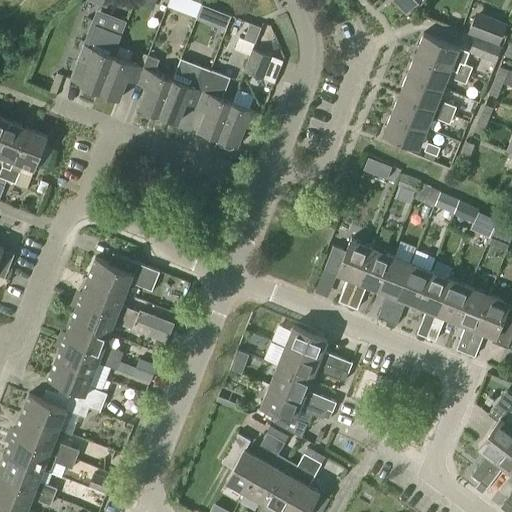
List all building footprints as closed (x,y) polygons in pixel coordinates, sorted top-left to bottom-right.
[(156,0),(138,0),(137,5),(153,10),(156,0)] [(397,0),(407,9),(414,0),(397,0)] [(197,16),(196,18),(208,22),(213,9),(201,4),(197,16)] [(114,55),(127,21),(96,9),(83,43),(77,60),(70,80),(79,83),(79,84),(98,92),(113,55),(114,55)] [(499,45),(507,22),(475,10),(467,32),(475,35),(499,45)] [(451,67),(470,74),(473,66),(454,59),(459,47),(424,32),(416,53),(451,67)] [(499,45),(475,35),(469,52),(496,63),(502,46),(499,45)] [(275,83),(283,60),(273,57),(252,48),(243,71),(264,79),(275,83)] [(470,74),(451,67),(416,53),(408,73),(443,87),(447,76),(466,84),(470,74)] [(158,115),(172,77),(155,71),(160,59),(147,54),(143,66),(136,82),(146,86),(138,107),(158,115)] [(143,66),(114,55),(113,55),(98,92),(118,99),(126,78),(136,82),(143,66)] [(195,106),(210,69),(180,57),(172,77),(158,115),(177,122),(185,102),(195,106)] [(510,85),(511,78),(511,70),(508,70),(499,66),(494,79),(503,83),(504,82),(510,85)] [(217,137),(232,100),(223,97),(230,77),(210,69),(195,106),(205,110),(198,130),(217,137)] [(435,107),(443,87),(408,73),(399,93),(435,107)] [(503,83),(494,79),(488,93),(498,97),(503,83)] [(427,127),(435,107),(399,93),(391,113),(427,127)] [(232,100),(217,137),(219,138),(217,142),(219,146),(230,150),(234,148),(235,144),(237,145),(245,125),(255,129),(262,111),(232,100)] [(453,115),(457,106),(444,101),(440,109),(453,115)] [(488,121),(493,108),(484,104),(479,117),(488,121)] [(453,115),(440,109),(437,119),(450,124),(453,115)] [(418,147),(427,127),(391,113),(383,133),(418,147)] [(0,141),(8,121),(0,117),(0,141)] [(488,121),(479,117),(473,131),(483,135),(488,121)] [(0,177),(5,179),(8,180),(9,177),(15,162),(28,128),(8,121),(0,141),(0,156),(5,158),(0,171),(0,177)] [(9,177),(8,180),(15,183),(20,172),(19,171),(23,165),(34,170),(39,157),(49,161),(54,148),(44,144),(47,136),(28,128),(15,162),(9,177)] [(469,158),(470,156),(475,144),(472,143),(465,141),(460,155),(469,158)] [(437,156),(440,147),(427,142),(424,151),(437,156)] [(417,192),(420,181),(421,180),(402,173),(397,185),(417,192)] [(440,191),(422,182),(414,197),(433,206),(434,204),(440,191)] [(454,213),(460,200),(440,191),(434,204),(454,213)] [(479,208),(470,204),(460,200),(454,213),(472,221),(477,210),(478,208),(479,209),(479,208)] [(477,210),(472,221),(469,227),(490,236),(492,231),(497,220),(477,210)] [(510,239),(511,235),(511,225),(498,219),(497,220),(492,231),(510,239)] [(371,245),(352,237),(347,251),(333,245),(324,267),(338,273),(338,272),(348,276),(338,301),(348,305),(371,245)] [(378,288),(392,253),(371,245),(348,305),(357,309),(368,283),(378,288)] [(388,321),(411,261),(392,253),(378,288),(388,291),(378,317),(388,321)] [(87,277),(125,292),(129,282),(151,290),(159,270),(120,255),(116,265),(95,257),(87,277)] [(417,303),(431,269),(411,261),(388,321),(396,324),(407,299),(417,303)] [(426,336),(450,277),(431,269),(417,303),(427,307),(417,333),(426,336)] [(120,304),(125,292),(87,277),(79,297),(117,312),(136,320),(170,333),(173,324),(139,311),(139,312),(120,304)] [(456,319),(470,285),(450,277),(426,336),(436,340),(446,315),(456,319)] [(465,352),(490,293),(470,285),(456,319),(466,323),(456,349),(465,352)] [(490,293),(465,352),(475,356),(485,331),(494,335),(492,341),(508,348),(509,347),(511,348),(511,318),(504,315),(509,301),(490,293)] [(120,324),(132,329),(136,320),(117,312),(79,297),(71,318),(109,333),(114,322),(120,324)] [(105,345),(109,333),(71,318),(63,338),(102,353),(120,360),(123,352),(105,345)] [(343,369),(349,371),(353,361),(347,360),(323,350),(328,338),(293,324),(285,344),(319,359),(343,369)] [(120,360),(102,353),(63,338),(55,358),(94,373),(98,362),(116,369),(120,360)] [(152,349),(162,353),(166,342),(156,338),(152,349)] [(343,369),(319,359),(285,344),(277,364),(311,378),(315,369),(339,379),(345,380),(349,371),(343,369)] [(139,357),(136,366),(154,373),(157,364),(139,357)] [(107,393),(89,385),(94,373),(55,358),(47,379),(60,384),(57,392),(56,393),(89,406),(89,407),(100,411),(104,401),(107,393)] [(311,378),(277,364),(269,383),(303,397),(328,407),(333,410),(337,402),(307,389),(311,378)] [(136,366),(132,376),(150,383),(154,373),(136,366)] [(328,407),(303,397),(269,383),(261,403),(278,410),(273,420),(301,437),(307,423),(295,417),(299,408),(323,418),(328,407)] [(85,416),(89,407),(89,406),(56,393),(57,392),(46,388),(42,398),(29,393),(21,414),(58,429),(66,408),(85,416)] [(496,458),(511,436),(511,424),(506,419),(511,410),(511,393),(507,389),(490,412),(499,419),(479,445),(488,452),(471,475),(479,480),(476,484),(480,479),(496,458)] [(219,396),(217,400),(236,409),(238,404),(219,396)] [(54,440),(58,429),(21,414),(13,434),(76,459),(79,450),(72,448),(54,440)] [(245,490),(279,430),(271,425),(267,431),(255,454),(246,449),(251,440),(238,433),(221,461),(233,468),(227,480),(245,490)] [(264,501),(288,458),(279,452),(288,436),(279,430),(245,490),(264,501)] [(13,434),(5,454),(43,469),(52,472),(56,461),(66,465),(73,467),(76,459),(13,434)] [(511,469),(511,436),(496,458),(480,479),(476,484),(474,487),(483,493),(505,464),(511,469)] [(281,511),(316,452),(307,446),(298,463),(288,458),(264,501),(281,511)] [(316,452),(281,511),(283,511),(306,511),(308,508),(314,511),(321,511),(330,498),(318,491),(319,490),(309,485),(322,462),(325,457),(316,452)] [(38,481),(43,469),(5,454),(0,466),(0,475),(35,489),(54,496),(57,488),(38,481)] [(54,496),(35,489),(0,475),(0,497),(27,508),(32,498),(50,505),(54,496)] [(108,494),(112,483),(95,476),(91,487),(108,494)] [(511,490),(505,500),(500,506),(508,511),(511,506),(511,490)] [(0,497),(0,511),(25,511),(27,508),(0,497)] [(215,503),(210,511),(230,511),(231,511),(215,503)]
